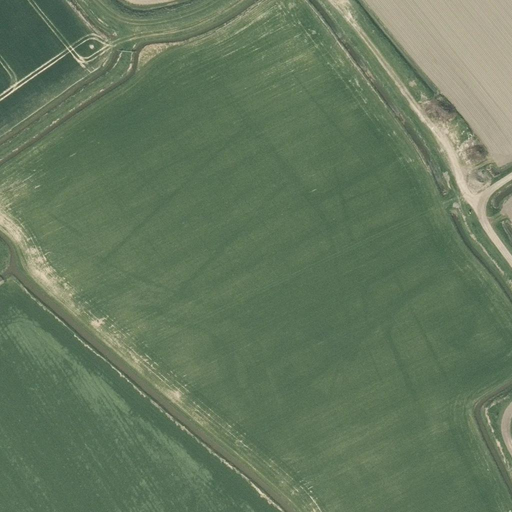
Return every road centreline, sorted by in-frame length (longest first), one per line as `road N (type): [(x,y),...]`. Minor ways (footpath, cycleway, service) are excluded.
road 1 (track): [(336,0),(476,203)]
road 2 (track): [(0,153),(117,73),(125,39)]
road 3 (track): [(104,49),(201,22),(239,0)]
road 4 (track): [(95,0),(139,23),(216,0)]
